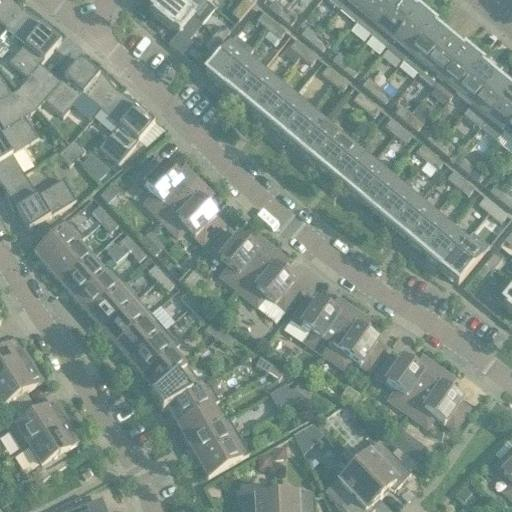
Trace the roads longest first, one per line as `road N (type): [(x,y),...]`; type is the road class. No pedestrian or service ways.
road 1 (residential): [(511,381),(221,171),(88,26)]
road 2 (residential): [(155,511),(139,472),(0,244)]
